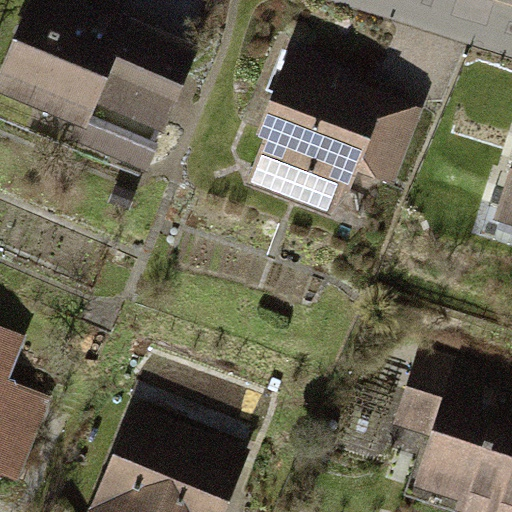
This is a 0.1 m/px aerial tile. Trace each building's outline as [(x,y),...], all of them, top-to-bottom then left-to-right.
[(80,0),(74,0),(36,86),(176,149),(216,61),(80,0)] [(290,69),(248,178),(387,230),(429,121),(290,69)] [(49,340),(0,320),(0,471),(40,487),(72,407),(29,390),(49,340)] [(511,400),(433,376),(411,448),(511,479),(511,400)] [(130,409),(87,511),(223,511),(246,457),(130,409)]
